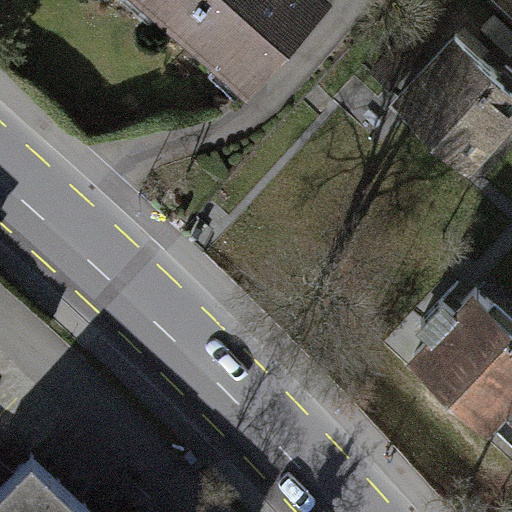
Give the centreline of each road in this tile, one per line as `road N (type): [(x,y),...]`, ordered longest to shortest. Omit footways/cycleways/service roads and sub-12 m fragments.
road 1 (secondary): [(340,511),(228,391),(0,179)]
road 2 (residential): [(213,511),(85,370),(0,302)]
